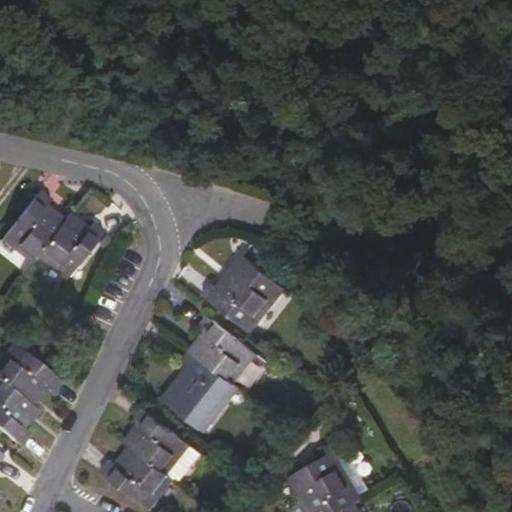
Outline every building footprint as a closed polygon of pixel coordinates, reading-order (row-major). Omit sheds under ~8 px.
[(4,242),(34,264),(39,258),(68,220),(50,205),(55,200),(43,191),(4,242)] [(91,229),(74,214),(68,220),(39,258),(69,281),(110,228),(99,220),(91,229)] [(215,282),(205,293),(254,333),(290,289),(247,254),(220,286),(215,282)] [(208,332),(194,348),(238,383),(260,354),(212,315),(202,326),(208,332)] [(15,343),(0,362),(0,381),(34,409),(51,388),(57,392),(65,382),(15,343)] [(209,431),(245,388),(238,383),(194,348),(184,361),(190,366),(166,396),(209,431)] [(28,431),(40,414),(34,409),(0,381),(0,426),(25,445),(32,435),(28,431)] [(130,440),(134,443),(168,470),(191,442),(146,406),(137,417),(143,423),(130,440)] [(168,470),(174,475),(175,473),(183,479),(204,454),(191,442),(168,470)] [(154,509),(179,479),(174,475),(168,470),(134,443),(118,463),(114,459),(104,471),(154,509)] [(343,450),(334,455),(359,496),(368,492),(343,450)] [(343,511),(361,502),(359,496),(334,455),(296,477),(308,500),(293,509),(295,511),(343,511)] [(366,511),(361,502),(343,511),(366,511)]
